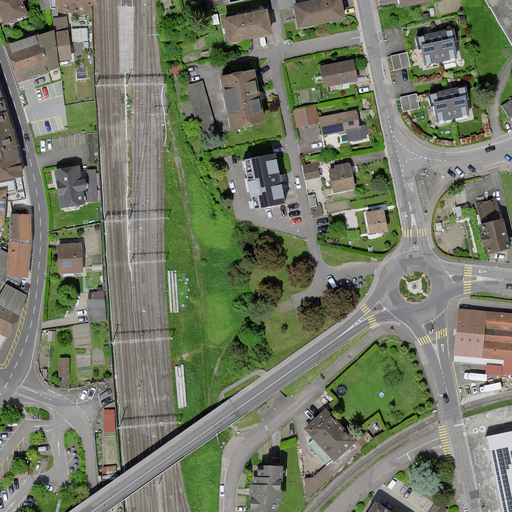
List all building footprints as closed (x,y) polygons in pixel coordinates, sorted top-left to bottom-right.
[(0,0),(0,11),(6,25),(30,13),(25,1),(26,0),(0,0)] [(54,0),(56,9),(94,13),(95,0),(54,0)] [(294,0),(270,0),(273,9),(280,7),(281,9),(295,6),(295,5),(294,0)] [(295,6),(299,27),(344,18),(340,0),(319,0),(295,5),(295,6)] [(511,0),(488,0),(511,40),(511,0)] [(223,19),(229,43),(249,38),(272,33),(266,9),(223,19)] [(62,61),(75,60),(67,16),(54,18),(56,30),(62,61)] [(8,44),(22,82),(61,69),(61,61),(62,61),(56,30),(37,35),(8,44)] [(455,49),(458,48),(456,39),(454,31),(418,38),(419,46),(422,46),(426,64),(456,58),(455,49)] [(391,56),(394,70),(411,66),(409,55),(408,52),(391,56)] [(353,61),(321,67),(325,86),(356,80),(355,71),(353,61)] [(222,77),(232,128),(264,122),(258,96),(253,71),(222,77)] [(466,106),(469,105),(467,96),(466,88),(429,95),(431,103),(433,103),(437,121),(468,115),(466,106)] [(400,98),(403,112),(420,108),(417,94),(400,98)] [(511,101),(503,107),(511,120),(511,119),(511,101)] [(316,106),(294,110),(297,127),(319,123),(316,106)] [(5,109),(0,110),(0,147),(17,145),(10,126),(5,109)] [(368,136),(366,125),(358,126),(355,111),(321,118),(325,136),(349,132),(350,140),(368,136)] [(19,157),(17,145),(0,147),(0,180),(22,176),(19,157)] [(324,154),(310,157),(311,162),(318,162),(326,160),(324,154)] [(246,160),(255,210),(285,204),(280,178),(275,155),(246,160)] [(318,162),(304,166),(307,180),(321,177),(318,162)] [(330,170),(335,192),(355,188),(349,163),(335,166),(335,169),(330,170)] [(56,169),(61,208),(99,201),(96,170),(81,172),(80,166),(56,169)] [(8,188),(0,189),(0,229),(6,222),(6,221),(8,193),(8,188)] [(314,194),(308,196),(311,207),(317,206),(314,194)] [(497,200),(478,204),(483,223),(490,253),(497,251),(508,248),(501,219),(497,200)] [(317,206),(311,207),(313,217),(324,216),(322,205),(317,206)] [(384,210),(367,213),(371,233),(387,230),(384,210)] [(10,253),(8,275),(25,277),(30,277),(33,242),(32,213),(12,213),(12,220),(11,239),(11,245),(10,253)] [(60,246),(61,273),(83,272),(82,245),(60,246)] [(8,275),(10,253),(2,249),(0,252),(0,287),(4,281),(8,275)] [(18,289),(25,277),(8,275),(4,281),(18,289)] [(0,302),(23,315),(29,295),(18,289),(4,281),(0,287),(0,302)] [(107,321),(105,292),(93,292),(93,296),(89,296),(89,322),(107,321)] [(0,334),(1,332),(7,336),(10,338),(15,331),(21,319),(23,315),(0,302),(0,334)] [(511,314),(487,312),(460,310),(455,354),(454,362),(511,367),(511,314)] [(59,357),(60,377),(69,377),(70,358),(59,357)] [(115,409),(104,410),(105,432),(117,431),(115,409)] [(328,466),(334,460),(353,443),(325,412),(315,421),(306,429),(317,441),(310,447),(328,466)] [(503,511),(511,511),(511,433),(489,438),(503,511)] [(259,478),(256,478),(255,485),(251,485),(250,503),(250,509),(249,511),(271,511),(272,510),(276,510),(277,504),(281,504),(281,491),(280,491),(280,486),(280,479),(281,467),(266,467),(266,471),(260,471),(259,478)]
